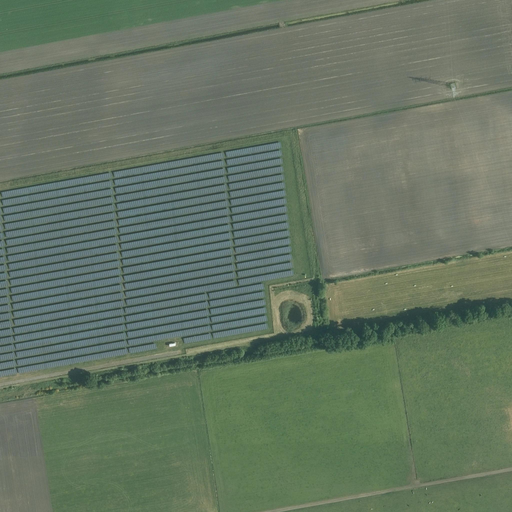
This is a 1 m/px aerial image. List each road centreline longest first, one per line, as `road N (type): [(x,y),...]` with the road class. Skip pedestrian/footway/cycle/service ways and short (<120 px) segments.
road 1 (track): [(0,396),(511,307)]
road 2 (track): [(9,395),(36,383),(250,344)]
road 3 (track): [(270,511),(511,468)]
road 4 (track): [(245,355),(251,343),(309,324),(306,299),(291,293),(277,302),(278,324)]
